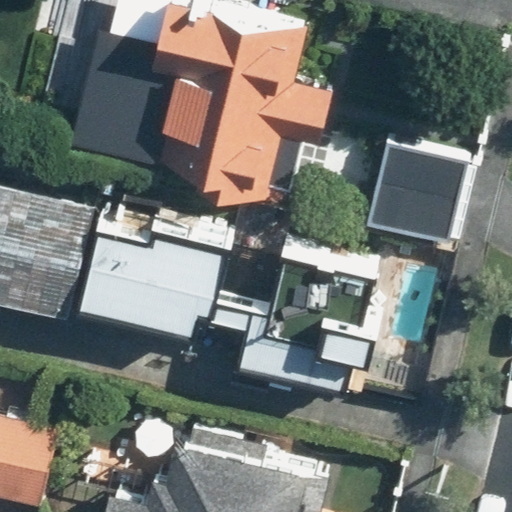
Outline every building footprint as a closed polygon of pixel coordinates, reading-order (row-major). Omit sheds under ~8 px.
[(295,180),(318,79),(293,73),(305,17),(227,0),(135,0),(105,138),(295,180)] [(91,195),(0,172),(0,289),(63,306),(91,195)] [(200,327),(207,297),(214,298),(231,229),(158,212),(155,225),(103,213),(82,299),(200,327)] [(259,294),(245,353),(350,377),(377,264),(287,243),(274,297),(259,294)] [(62,420),(0,405),(0,483),(44,494),(62,420)] [(156,464),(150,488),(113,479),(105,511),(293,511),(306,459),(179,429),(170,468),(156,464)]
